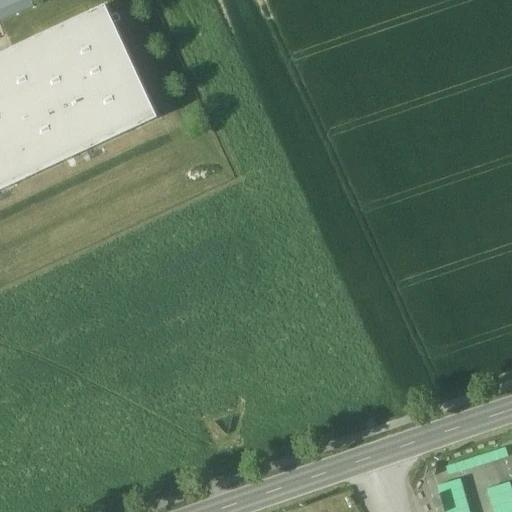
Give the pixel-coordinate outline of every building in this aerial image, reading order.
[(0,189),(155,116),(104,9),(0,58),(0,189)] [(505,448),(446,467),(449,477),(508,457),(505,448)] [(437,487),(440,496),(463,489),(461,480),(437,487)] [(487,490),(490,499),(511,492),(511,490),(510,483),(487,490)] [(440,496),(442,505),(466,498),(463,489),(440,496)] [(511,492),(490,499),(493,509),(511,502),(511,492)] [(442,505),(444,511),(453,511),(469,508),(466,498),(442,505)] [(511,511),(511,502),(493,509),(494,511),(511,511)]
